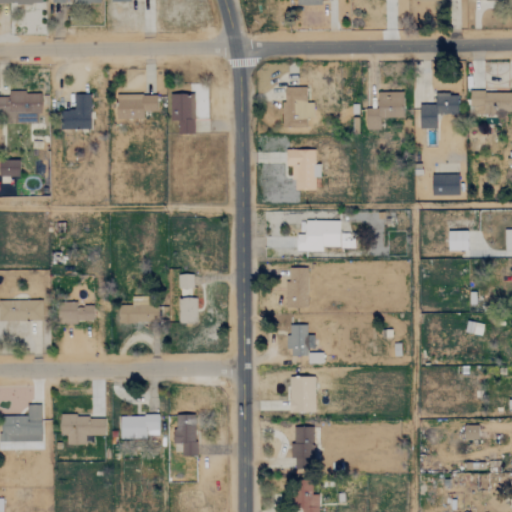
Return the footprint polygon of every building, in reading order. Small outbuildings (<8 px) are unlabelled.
[(306,87),(282,88),(283,128),(306,128),(306,118),(312,118),(312,103),(306,103),(306,87)] [(37,123),(36,115),(41,115),(41,92),(8,93),(8,97),(0,97),(0,115),(10,115),(10,124),(37,123)] [(402,118),(402,92),(377,92),(377,109),(366,109),(366,130),(380,130),(380,118),(402,118)] [(511,93),(470,92),(470,113),(511,114),(511,93)] [(90,95),(74,94),(73,113),(61,113),(61,129),(89,129),(90,95)] [(457,114),(457,94),(435,94),(435,105),(419,105),(419,129),(436,128),(436,115),(457,114)] [(143,119),(142,112),(156,111),(156,95),(115,96),(115,119),(143,119)] [(194,95),(169,95),(169,119),(178,120),(177,134),(193,135),(194,95)] [(314,150),(285,150),(285,167),(292,166),(292,191),(314,190),(314,178),(319,178),(319,165),(314,165),(314,150)] [(18,160),(0,159),(0,176),(18,177),(18,160)] [(458,175),(431,175),(431,196),(458,196),(458,175)] [(448,251),(467,250),(466,231),(447,232),(448,251)] [(286,268),(286,308),(306,308),(307,269),(286,268)] [(193,288),(192,275),(178,275),(178,289),(193,288)] [(178,324),(196,323),(196,299),(178,300),(178,324)] [(0,321),(42,320),(41,301),(0,301),(0,321)] [(92,321),(92,304),(59,304),(59,325),(78,325),(78,320),(92,321)] [(119,322),(158,323),(158,308),(119,307),(119,322)] [(467,332),(481,334),(482,324),(468,322),(467,332)] [(288,356),(309,356),(309,362),(315,362),(315,351),(313,351),(313,335),(306,335),(306,326),(288,326),(288,356)] [(314,412),(314,377),(288,377),(289,413),(314,412)] [(0,442),(41,442),(40,405),(26,406),(26,417),(0,417),(0,442)] [(158,438),(158,415),(119,416),(120,438),(158,438)] [(195,457),(195,415),(174,415),(174,444),(181,444),(181,456),(195,457)] [(66,446),(84,445),(84,436),(104,436),(103,416),(59,418),(59,436),(66,436),(66,446)] [(477,439),(477,426),(463,426),(463,440),(477,439)] [(312,427),(293,428),(294,445),(289,445),(290,460),(294,459),(294,469),(312,469),(312,427)] [(317,511),(318,495),(299,495),(298,511),(317,511)]
